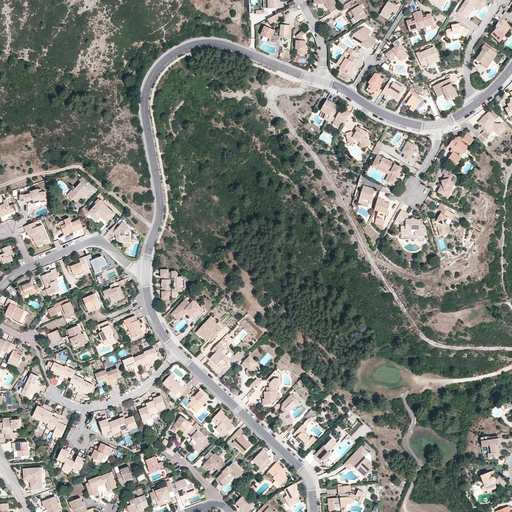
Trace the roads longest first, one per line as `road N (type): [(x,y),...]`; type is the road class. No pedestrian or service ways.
road 1 (residential): [(145,273),(159,198),(144,96),(157,68),(208,41),(300,75)]
road 2 (residential): [(313,511),(300,467),(177,353)]
road 3 (track): [(0,185),(80,167),(155,229)]
road 4 (residential): [(145,273),(93,240),(28,267)]
